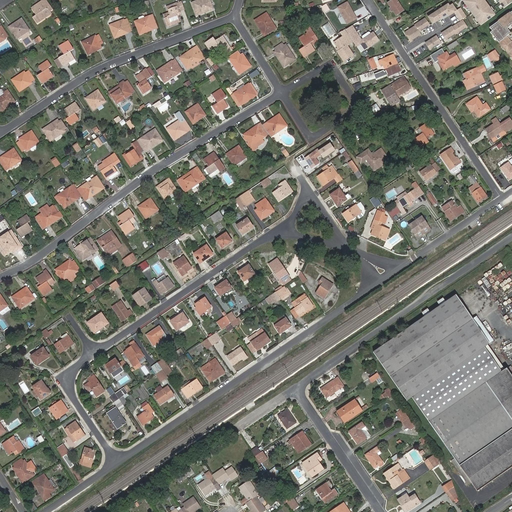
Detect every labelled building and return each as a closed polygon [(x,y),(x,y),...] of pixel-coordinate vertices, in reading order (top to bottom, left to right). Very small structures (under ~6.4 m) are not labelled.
[(50,11),(53,9),(49,4),(46,6),(42,0),(31,8),(36,15),(33,17),(37,23),(46,17),(42,11),(47,8),(50,11)] [(197,16),(213,9),(209,0),(202,0),(196,2),(196,1),(192,3),(197,16)] [(396,15),(404,10),(396,0),(392,0),(388,3),(390,7),(393,11),(396,15)] [(347,24),(357,18),(347,1),(337,7),(347,24)] [(179,10),(177,3),(167,6),(169,12),(170,16),(164,18),(168,27),(180,22),(177,13),(180,12),(179,10)] [(419,32),(454,11),(459,20),(467,16),(461,6),(456,10),(452,3),(448,5),(447,3),(403,30),(409,41),(420,35),(419,32)] [(493,31),(491,33),(494,37),(511,23),(511,12),(490,28),(493,31)] [(264,36),(276,28),(274,24),(273,25),(268,18),(269,17),(266,13),(254,20),(264,36)] [(154,29),(158,28),(153,15),(149,16),(154,29)] [(140,34),(154,29),(149,16),(144,18),(145,19),(140,21),(140,20),(135,21),(140,34)] [(338,31),(343,28),(340,23),(338,25),(332,16),(329,18),(338,31)] [(25,33),(29,30),(22,18),(10,27),(17,38),(21,36),(20,34),(24,31),(25,33)] [(115,38),(129,32),(127,28),(130,27),(127,18),(119,21),(120,23),(115,24),(114,23),(109,25),(115,38)] [(463,19),(440,32),(444,40),(467,27),(463,19)] [(315,50),(311,44),(321,38),(312,23),(305,28),(308,31),(298,37),(304,46),(299,50),(304,57),(315,50)] [(511,23),(494,37),(499,43),(509,35),(510,34),(511,34),(511,33),(508,29),(511,26),(511,25),(511,23)] [(352,25),(345,29),(348,33),(348,34),(354,29),(352,25)] [(371,33),(359,41),(355,35),(357,33),(354,29),(348,34),(352,39),(353,41),(355,45),(359,42),(360,45),(361,44),(365,50),(379,41),(376,36),(374,37),(371,33)] [(0,40),(1,40),(2,41),(9,37),(5,31),(2,33),(0,30),(0,40)] [(353,55),(347,45),(349,44),(348,42),(352,39),(348,34),(348,33),(334,42),(338,48),(339,50),(338,51),(337,51),(343,61),(353,55)] [(511,33),(511,35),(510,36),(509,35),(499,43),(511,57),(511,33)] [(225,55),(233,50),(223,35),(215,40),(213,37),(205,43),(211,52),(219,47),(225,55)] [(101,48),(99,44),(95,36),(91,38),(91,39),(87,42),(86,40),(82,42),(88,55),(101,48)] [(424,40),(427,48),(440,44),(438,36),(424,40)] [(63,66),(75,59),(70,51),(74,49),(68,40),(59,46),(64,55),(58,58),(63,66)] [(448,46),(450,50),(458,44),(456,41),(448,46)] [(284,67),(295,59),(293,55),(291,56),(287,49),(288,48),(286,44),(284,45),(278,49),(274,52),(284,67)] [(198,62),(205,57),(197,46),(179,57),(181,59),(179,61),(181,64),(183,62),(187,69),(191,67),(190,65),(197,61),(198,62)] [(454,67),(461,63),(455,54),(449,57),(446,53),(445,54),(441,49),(430,55),(435,63),(437,61),(439,60),(440,62),(438,63),(443,70),(452,65),(454,67)] [(229,58),(231,62),(240,55),(238,51),(229,58)] [(495,51),(487,55),(491,61),(495,58),(498,56),(495,51)] [(240,74),(251,66),(243,54),(240,55),(231,62),(234,66),(235,65),(238,69),(237,70),(240,74)] [(384,69),(398,63),(394,54),(376,62),(375,59),(369,62),(372,69),(377,67),(377,66),(382,64),(384,69)] [(212,67),(216,64),(212,58),(208,61),(212,67)] [(183,70),(175,59),(172,61),(180,73),(183,70)] [(42,83),(53,76),(49,68),(52,66),(48,60),(39,66),(43,72),(37,76),(42,83)] [(176,75),(180,73),(172,61),(157,71),(165,82),(169,80),(168,78),(175,74),(176,75)] [(191,67),(192,69),(199,64),(198,62),(197,61),(190,65),(191,67)] [(384,69),(388,76),(402,71),(398,63),(384,69)] [(484,82),(480,74),(480,73),(485,70),(483,66),(465,74),(468,80),(464,81),(468,89),(484,82)] [(143,94),(151,89),(146,80),(151,77),(146,69),(135,76),(139,82),(141,84),(137,86),(143,94)] [(259,69),(251,74),(254,78),(262,73),(259,69)] [(31,81),(34,79),(28,70),(25,72),(31,81)] [(12,80),(20,92),(32,83),(31,81),(25,72),(25,71),(20,74),(21,76),(17,79),(16,77),(12,80)] [(498,73),(490,76),(493,84),(501,81),(498,73)] [(400,101),(397,97),(411,88),(404,77),(390,85),(394,91),(385,96),(391,106),(400,101)] [(131,94),(135,91),(128,80),(124,83),(131,94)] [(127,96),(131,94),(124,83),(123,81),(119,83),(120,84),(109,92),(111,94),(109,95),(111,97),(112,96),(117,103),(120,100),(119,99),(126,95),(127,96)] [(238,90),(230,95),(234,102),(238,99),(241,105),(256,95),(252,89),(254,88),(250,82),(245,86),(246,87),(239,92),(238,90)] [(497,93),(505,90),(502,82),(494,86),(497,93)] [(243,84),(236,88),(238,90),(239,92),(246,87),(245,86),(243,84)] [(382,91),(385,96),(394,91),(390,85),(382,91)] [(228,107),(224,99),(227,97),(221,88),(212,94),(217,103),(212,106),(217,114),(228,107)] [(0,111),(0,112),(15,102),(7,90),(3,93),(4,94),(0,96),(0,111)] [(102,104),(106,101),(98,90),(86,98),(93,110),(97,107),(96,106),(101,103),(102,104)] [(474,110),(479,117),(490,109),(486,103),(483,106),(477,97),(467,105),(472,112),(474,110)] [(79,119),(75,113),(80,110),(75,102),(64,110),(69,117),(66,119),(70,125),(79,119)] [(193,123),(206,115),(198,103),(194,106),(195,107),(190,110),(189,109),(185,112),(193,123)] [(372,116),(380,110),(377,104),(368,110),(372,116)] [(504,113),(510,109),(507,104),(501,109),(504,113)] [(270,137),(287,126),(279,114),(267,122),(271,127),(266,131),(268,134),(270,137)] [(175,140),(191,129),(184,117),(175,122),(176,124),(172,127),(171,125),(167,128),(175,140)] [(505,131),(506,131),(511,127),(511,121),(509,118),(500,124),(496,118),(492,121),(493,124),(487,128),(489,132),(488,133),(491,138),(494,136),(497,140),(502,136),(499,133),(504,130),(505,131)] [(64,130),(67,128),(61,119),(59,121),(64,130)] [(64,130),(59,121),(58,120),(43,129),(50,141),(54,138),(54,137),(60,133),(61,134),(65,131),(64,130)] [(267,122),(262,125),(264,127),(266,131),(271,127),(267,122)] [(419,148),(429,142),(427,139),(434,134),(427,123),(419,128),(423,133),(413,139),(419,148)] [(261,138),(262,139),(268,134),(266,131),(264,127),(261,129),(258,125),(243,135),(245,138),(246,140),(248,143),(247,144),(252,151),(258,148),(257,146),(254,142),(261,138)] [(145,137),(144,136),(140,139),(148,150),(163,140),(155,128),(151,131),(152,133),(145,137)] [(35,145),(39,143),(31,131),(19,139),(20,141),(26,149),(26,151),(31,148),(30,147),(34,144),(35,145)] [(257,146),(263,141),(262,139),(261,138),(254,142),(257,146)] [(145,152),(148,150),(140,139),(138,140),(144,149),(145,152)] [(131,166),(143,158),(141,154),(142,153),(141,151),(144,149),(138,140),(132,144),(134,148),(132,149),(133,151),(128,154),(127,152),(124,155),(131,166)] [(22,152),(26,149),(20,141),(16,144),(22,152)] [(76,153),(82,149),(78,144),(73,147),(76,153)] [(243,160),(246,158),(238,146),(226,154),(234,166),(238,163),(237,162),(242,159),(243,160)] [(503,155),(508,151),(505,146),(500,150),(503,155)] [(365,159),(374,171),(389,160),(381,148),(365,159)] [(459,163),(456,158),(452,154),(454,152),(451,148),(440,156),(450,170),(459,163)] [(18,163),(22,160),(14,149),(1,157),(6,164),(3,167),(5,171),(13,166),(12,165),(17,161),(18,163)] [(311,168),(319,163),(316,158),(321,154),(318,150),(305,158),(311,168)] [(220,172),(225,168),(214,152),(203,160),(208,167),(205,169),(211,178),(220,171),(220,172)] [(115,162),(119,159),(115,153),(111,156),(115,162)] [(111,178),(117,174),(118,173),(112,164),(115,162),(111,156),(102,161),(103,163),(106,167),(101,171),(106,179),(109,177),(109,178),(111,178)] [(58,157),(53,159),(56,166),(61,164),(58,157)] [(355,173),(358,170),(352,161),(348,163),(355,173)] [(426,181),(437,174),(436,173),(440,170),(435,163),(432,166),(431,164),(420,172),(426,181)] [(503,185),(506,184),(500,175),(511,168),(509,166),(496,175),(503,185)] [(335,177),(334,176),(337,174),(333,168),(330,170),(329,169),(324,172),(317,177),(321,182),(322,181),(324,185),(335,177)] [(506,184),(511,179),(511,169),(511,168),(500,175),(506,184)] [(197,181),(198,183),(205,178),(201,171),(197,174),(194,169),(179,179),(183,184),(180,186),(184,192),(191,187),(190,186),(197,181)] [(354,174),(357,179),(362,175),(358,170),(355,173),(354,174)] [(473,185),(477,182),(471,173),(467,176),(473,185)] [(85,185),(85,184),(80,187),(88,199),(103,188),(95,177),(92,179),(92,181),(85,185)] [(260,183),(265,190),(273,185),(268,177),(260,183)] [(173,193),(177,190),(169,179),(156,187),(164,199),(168,196),(167,195),(172,191),(173,193)] [(273,193),(279,201),(292,191),(285,181),(279,185),(281,188),(273,193)] [(468,189),(470,191),(479,185),(477,183),(468,189)] [(82,196),(77,189),(74,184),(69,187),(77,199),(82,196)] [(478,203),(487,197),(479,185),(470,191),(478,203)] [(62,203),(65,207),(77,199),(69,187),(66,190),(66,191),(61,194),(61,193),(57,195),(57,196),(62,203)] [(85,201),(88,199),(80,187),(77,189),(82,196),(85,201)] [(413,204),(411,201),(423,193),(419,187),(403,198),(409,207),(413,204)] [(330,195),(337,206),(350,197),(348,194),(345,196),(339,189),(330,195)] [(246,207),(251,204),(244,194),(240,197),(246,207)] [(434,205),(436,203),(430,194),(427,195),(434,205)] [(241,210),(246,207),(240,197),(235,201),(241,210)] [(400,198),(395,201),(397,204),(389,209),(394,217),(407,209),(400,198)] [(154,213),(158,210),(150,199),(138,207),(146,218),(150,216),(149,214),(153,211),(154,213)] [(258,208),(255,210),(260,219),(273,210),(265,199),(256,205),(258,208)] [(457,217),(465,212),(460,205),(458,206),(457,208),(452,200),(442,207),(450,221),(454,219),(457,217)] [(35,218),(42,230),(61,217),(58,212),(60,211),(55,204),(49,208),(50,209),(43,214),(42,213),(35,218)] [(42,213),(43,214),(50,209),(49,208),(47,205),(40,210),(42,213)] [(343,214),(348,222),(361,212),(356,205),(343,214)] [(133,223),(131,224),(129,220),(133,217),(134,217),(129,209),(118,216),(122,222),(123,224),(120,226),(126,235),(136,228),(133,223)] [(260,219),(262,220),(274,211),(273,210),(260,219)] [(210,218),(214,224),(223,217),(219,211),(210,218)] [(381,223),(384,224),(387,217),(384,216),(385,214),(380,212),(378,211),(372,225),(374,226),(373,230),(371,235),(385,240),(389,230),(380,226),(381,223)] [(22,238),(33,230),(28,223),(31,220),(27,214),(18,220),(22,227),(17,230),(22,238)] [(435,228),(425,215),(411,225),(421,238),(435,228)] [(236,226),(242,235),(253,228),(247,219),(236,226)] [(177,226),(181,231),(187,227),(183,221),(177,226)] [(116,249),(111,242),(116,238),(111,231),(100,238),(104,243),(105,246),(102,248),(108,256),(117,250),(116,249)] [(222,248),(232,242),(226,233),(216,240),(222,248)] [(0,241),(0,248),(4,255),(17,247),(10,235),(6,238),(6,239),(1,242),(1,241),(0,241)] [(94,251),(97,249),(90,238),(87,241),(94,251)] [(116,249),(121,246),(116,238),(111,242),(116,249)] [(95,252),(94,251),(87,241),(84,242),(82,244),(75,249),(82,260),(86,258),(85,256),(90,253),(91,254),(95,252)] [(193,254),(200,264),(213,255),(207,245),(193,254)] [(157,254),(161,260),(168,255),(164,249),(157,254)] [(130,265),(137,261),(133,254),(126,259),(130,265)] [(187,273),(186,272),(191,268),(183,256),(174,263),(182,276),(187,273)] [(280,281),(289,276),(277,259),(268,265),(280,281)] [(76,278),(74,274),(78,271),(77,271),(80,269),(77,265),(75,267),(72,262),(70,260),(55,270),(63,281),(67,278),(70,282),(76,278)] [(136,267),(140,273),(148,267),(145,262),(136,267)] [(255,274),(249,264),(237,272),(244,282),(252,276),(255,274)] [(52,290),(49,285),(53,282),(51,278),(46,269),(42,272),(43,273),(36,278),(39,283),(36,285),(43,296),(52,290)] [(505,270),(498,273),(501,279),(508,277),(505,270)] [(303,283),(307,280),(301,272),(298,277),(303,283)] [(280,281),(283,285),(291,279),(289,276),(280,281)] [(161,295),(173,286),(168,278),(159,285),(156,281),(153,283),(161,295)] [(316,293),(324,298),(332,285),(322,278),(319,284),(321,286),(316,293)] [(93,284),(96,289),(102,285),(99,280),(93,284)] [(230,295),(234,292),(226,280),(214,288),(220,297),(228,291),(230,294),(229,294),(230,295)] [(114,290),(119,286),(116,281),(110,285),(114,290)] [(289,296),(292,294),(288,288),(286,289),(284,287),(276,292),(281,299),(288,294),(289,296)] [(29,300),(30,302),(34,299),(26,288),(12,297),(20,309),(23,306),(23,305),(29,300)] [(133,296),(140,306),(151,299),(144,288),(133,296)] [(276,303),(281,299),(276,292),(271,295),(276,303)] [(299,316),(313,307),(305,294),(295,301),(299,307),(295,309),(299,316)] [(511,376),(507,368),(505,370),(502,372),(485,347),(488,345),(489,344),(472,319),(456,295),(446,302),(440,306),(430,313),(424,317),(373,352),(407,401),(412,398),(462,471),(477,492),(511,468),(511,467),(511,376)] [(199,316),(211,307),(205,298),(194,305),(196,307),(195,309),(199,316)] [(437,302),(440,306),(446,302),(444,299),(443,298),(437,302)] [(112,307),(122,321),(133,314),(130,310),(127,312),(120,301),(116,303),(117,304),(112,307)] [(0,315),(2,314),(3,315),(6,313),(6,311),(10,309),(8,306),(0,311),(0,315)] [(235,320),(236,319),(232,312),(227,315),(226,316),(230,323),(231,323),(235,320)] [(94,333),(108,323),(101,313),(87,323),(94,333)] [(170,322),(176,331),(189,322),(183,313),(170,322)] [(222,329),(230,323),(226,316),(224,317),(217,322),(222,329)] [(273,324),(275,326),(286,319),(284,316),(273,324)] [(489,344),(493,341),(477,316),(472,319),(489,344)] [(280,334),(291,326),(286,319),(275,326),(280,334)] [(162,340),(164,339),(161,336),(164,334),(159,326),(146,335),(153,347),(162,340)] [(44,339),(49,335),(48,333),(46,329),(40,333),(44,339)] [(249,339),(251,343),(264,334),(262,330),(249,339)] [(60,353),(73,344),(66,333),(60,337),(62,340),(55,345),(60,353)] [(257,350),(263,346),(270,341),(264,334),(251,343),(257,350)] [(212,346),(218,342),(213,335),(208,339),(212,346)] [(207,349),(212,346),(208,339),(200,344),(202,347),(204,345),(207,349)] [(155,350),(157,350),(163,345),(164,343),(162,340),(153,347),(155,350)] [(140,362),(137,359),(144,354),(136,343),(135,344),(134,341),(130,343),(132,346),(125,350),(126,351),(124,353),(135,370),(139,367),(137,364),(140,362)] [(485,347),(502,372),(505,370),(488,345),(485,347)] [(31,356),(37,366),(49,357),(47,353),(50,351),(46,346),(31,356)] [(244,360),(247,357),(240,348),(227,357),(233,365),(243,358),(244,360)] [(114,378),(123,371),(115,359),(106,366),(114,378)] [(162,370),(166,367),(162,361),(158,364),(162,370)] [(220,376),(224,372),(217,362),(211,366),(203,371),(210,382),(215,379),(214,377),(218,374),(220,376)] [(201,368),(203,371),(211,366),(209,363),(201,368)] [(153,376),(162,370),(158,364),(153,368),(154,370),(151,372),(153,376)] [(166,376),(170,373),(166,367),(162,370),(166,376)] [(13,381),(14,381),(22,375),(21,372),(12,378),(13,381)] [(370,378),(372,382),(379,377),(377,373),(370,378)] [(97,396),(104,391),(93,376),(88,380),(90,382),(84,386),(88,392),(92,389),(97,396)] [(343,386),(338,378),(321,389),(327,397),(343,386)] [(182,390),(188,398),(202,388),(197,380),(191,383),(183,390),(182,390)] [(39,396),(41,399),(51,392),(48,388),(47,389),(41,381),(33,387),(35,390),(39,396)] [(181,387),(183,390),(191,383),(190,381),(181,387)] [(112,386),(108,389),(111,395),(116,392),(112,386)] [(160,405),(174,396),(167,387),(154,396),(160,405)] [(389,387),(384,389),(385,392),(379,395),(381,399),(392,395),(389,387)] [(128,394),(124,388),(115,394),(119,400),(128,394)] [(123,405),(127,403),(125,399),(127,398),(126,397),(129,395),(128,393),(128,394),(119,400),(123,405)] [(114,403),(119,400),(115,394),(110,398),(114,403)] [(125,408),(123,405),(119,400),(114,403),(120,411),(125,408)] [(362,411),(354,400),(338,411),(345,422),(362,411)] [(49,409),(57,419),(68,412),(61,401),(57,403),(56,401),(52,404),(53,406),(49,409)] [(151,413),(153,412),(148,405),(143,409),(145,412),(137,417),(143,425),(154,417),(151,413)] [(31,412),(35,418),(42,413),(38,407),(31,412)] [(117,429),(125,423),(115,408),(107,414),(117,429)] [(296,422),(288,410),(279,416),(287,428),(296,422)] [(405,412),(399,417),(402,422),(409,418),(405,412)] [(402,422),(407,429),(414,424),(409,418),(402,422)] [(73,443),(84,435),(75,422),(64,430),(73,443)] [(365,426),(362,423),(349,432),(358,444),(367,438),(361,429),(365,426)] [(311,444),(302,432),(290,440),(299,453),(311,444)] [(17,442),(14,436),(9,440),(12,445),(17,442)] [(18,454),(25,450),(19,441),(17,442),(12,445),(9,440),(2,445),(9,456),(16,451),(18,454)] [(60,441),(54,446),(57,451),(64,446),(60,441)] [(66,455),(69,453),(64,446),(57,451),(62,458),(63,457),(66,455)] [(380,451),(378,447),(366,455),(374,467),(382,462),(377,453),(380,451)] [(79,465),(91,468),(95,451),(84,448),(81,459),(79,465)] [(257,448),(252,451),(255,457),(260,453),(257,448)] [(260,464),(267,459),(262,452),(260,453),(255,457),(260,464)] [(317,453),(303,463),(312,477),(323,469),(318,462),(321,459),(317,453)] [(70,468),(73,466),(66,455),(63,457),(70,468)] [(12,464),(14,468),(23,462),(20,459),(12,464)] [(432,463),(434,467),(440,463),(437,459),(432,463)] [(23,484),(34,476),(32,472),(30,473),(25,466),(27,465),(24,461),(23,462),(14,468),(13,469),(23,484)] [(187,477),(193,473),(187,465),(181,469),(187,477)] [(229,477),(232,480),(238,476),(233,467),(226,472),(223,468),(212,475),(214,478),(219,484),(229,477)] [(395,489),(409,478),(404,470),(399,473),(395,467),(387,473),(392,481),(390,482),(395,489)] [(184,480),(187,477),(181,469),(178,471),(184,480)] [(51,487),(50,488),(47,483),(48,482),(42,473),(31,481),(42,498),(47,495),(53,491),(51,487)] [(221,488),(219,484),(214,478),(211,480),(209,478),(198,485),(205,495),(216,488),(218,491),(221,488)] [(256,496),(259,494),(249,480),(239,487),(247,498),(249,501),(256,496)] [(317,490),(325,502),(338,494),(335,490),(331,492),(326,484),(317,490)] [(449,497),(455,493),(452,488),(446,492),(449,497)] [(293,498),(289,492),(283,496),(287,502),(293,498)] [(398,500),(406,511),(420,503),(415,495),(409,499),(407,495),(398,500)] [(252,511),(263,511),(266,510),(256,496),(249,501),(246,503),(252,511)] [(278,499),(282,506),(287,502),(283,496),(278,499)] [(193,511),(201,507),(194,497),(183,504),(185,507),(181,509),(183,511),(193,511)] [(292,510),(298,506),(293,498),(287,502),(292,510)] [(349,511),(344,503),(331,511),(349,511)]
